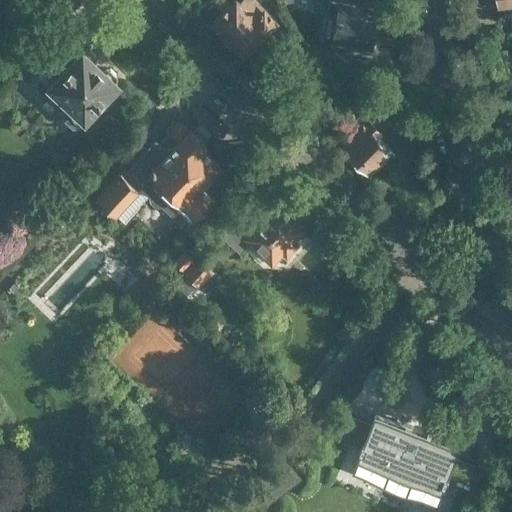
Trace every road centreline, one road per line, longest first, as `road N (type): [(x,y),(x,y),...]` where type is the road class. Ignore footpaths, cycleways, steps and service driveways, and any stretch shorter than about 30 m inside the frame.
road 1 (secondary): [(500,337),(133,0)]
road 2 (residential): [(511,279),(442,101),(427,0)]
